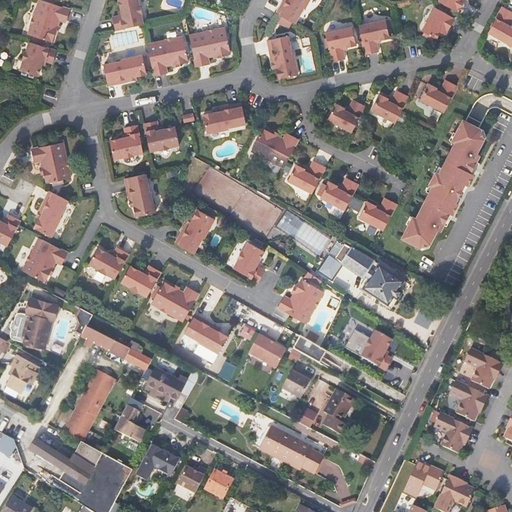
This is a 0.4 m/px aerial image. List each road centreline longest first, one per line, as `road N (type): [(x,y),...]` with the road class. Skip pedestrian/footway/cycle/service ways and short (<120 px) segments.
road 1 (unclassified): [(366,511),(511,215)]
road 2 (residential): [(89,112),(108,217),(272,309)]
road 3 (residential): [(337,511),(154,420)]
road 4 (unknown): [(442,355),(292,255)]
road 5 (residential): [(248,82),(89,112)]
road 6 (residential): [(459,56),(302,91)]
road 7 (residential): [(401,186),(315,140),(302,91)]
